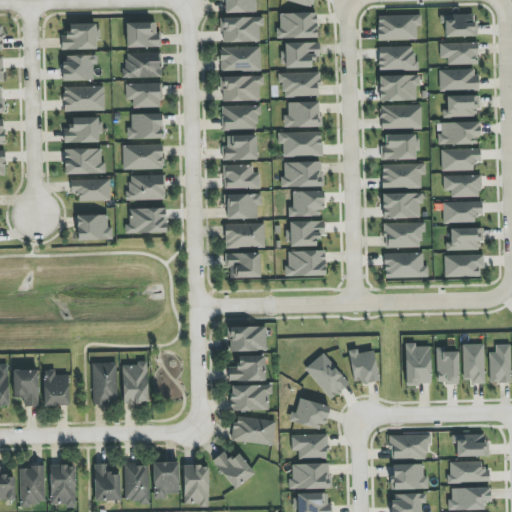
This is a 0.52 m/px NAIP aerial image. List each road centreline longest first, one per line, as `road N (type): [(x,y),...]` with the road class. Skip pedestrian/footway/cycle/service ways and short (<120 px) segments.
road 1 (residential): [(197,428),(196,213),(183,10),(164,0),(0,1)]
road 2 (residential): [(199,310),(482,301),(509,289)]
road 3 (residential): [(349,7),(355,305)]
road 4 (residential): [(509,289),(506,10)]
road 5 (residential): [(35,215),(30,1)]
road 6 (residential): [(0,439),(182,435),(197,428)]
road 7 (residential): [(506,10),(500,0),(349,7)]
road 8 (residential): [(511,411),(374,412),(363,419)]
